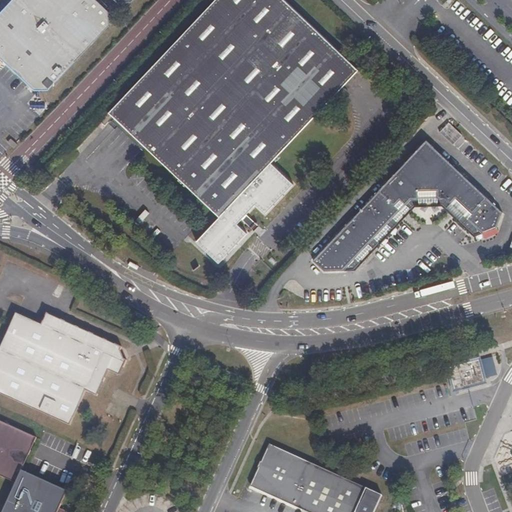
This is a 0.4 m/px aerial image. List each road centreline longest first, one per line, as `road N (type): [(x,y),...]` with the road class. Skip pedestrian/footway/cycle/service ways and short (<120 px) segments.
road 1 (unclassified): [(511,273),(312,322),(222,314)]
road 2 (unclassified): [(277,344),(372,337),(511,299)]
road 3 (unclassified): [(340,0),(511,160)]
road 4 (unclassified): [(192,325),(109,511)]
road 5 (unclassified): [(206,511),(277,344)]
road 6 (unclassified): [(222,314),(60,235)]
road 7 (unclassified): [(511,375),(474,460),(479,511)]
road 8 (unclassified): [(0,229),(32,236),(110,280)]
